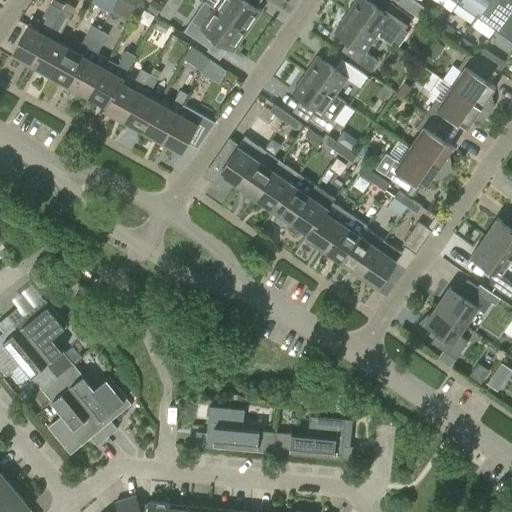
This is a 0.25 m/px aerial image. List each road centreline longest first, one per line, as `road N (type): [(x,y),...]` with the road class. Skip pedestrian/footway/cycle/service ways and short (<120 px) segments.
road 1 (residential): [(357,354),(511,127)]
road 2 (residential): [(162,212),(313,0)]
road 3 (residential): [(364,511),(346,491),(158,472)]
road 4 (residential): [(511,459),(357,354)]
road 5 (residential): [(357,354),(238,288)]
